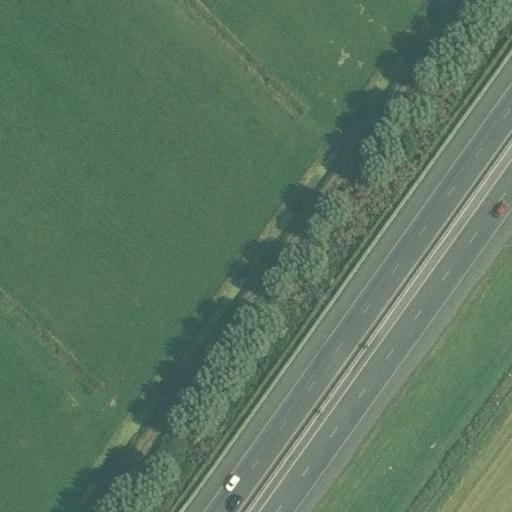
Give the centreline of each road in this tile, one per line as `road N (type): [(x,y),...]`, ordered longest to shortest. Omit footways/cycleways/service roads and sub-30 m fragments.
road 1 (motorway): [(511,110),(224,511)]
road 2 (motorway): [(279,511),(511,186)]
